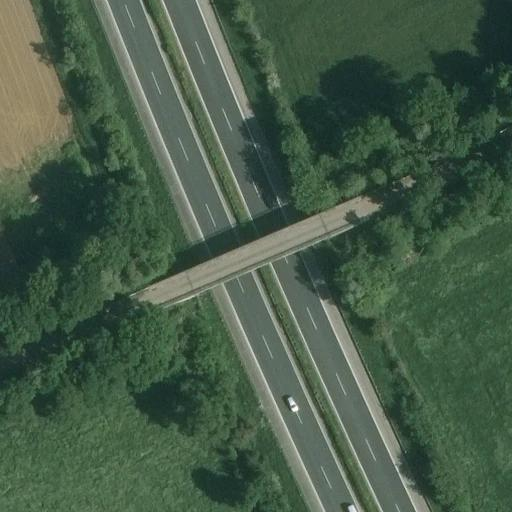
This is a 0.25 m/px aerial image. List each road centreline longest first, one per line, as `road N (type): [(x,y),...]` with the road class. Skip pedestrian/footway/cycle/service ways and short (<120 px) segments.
road 1 (track): [(0,366),(388,197),(511,127)]
road 2 (motorway): [(393,511),(274,253),(174,0)]
road 3 (motorway): [(129,0),(340,511)]
